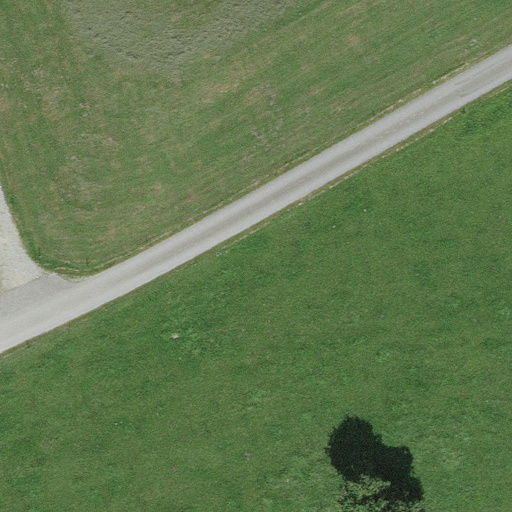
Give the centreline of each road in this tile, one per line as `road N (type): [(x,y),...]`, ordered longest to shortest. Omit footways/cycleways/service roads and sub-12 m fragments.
road 1 (track): [(0,332),(143,269),(511,66)]
road 2 (track): [(44,312),(0,173)]
